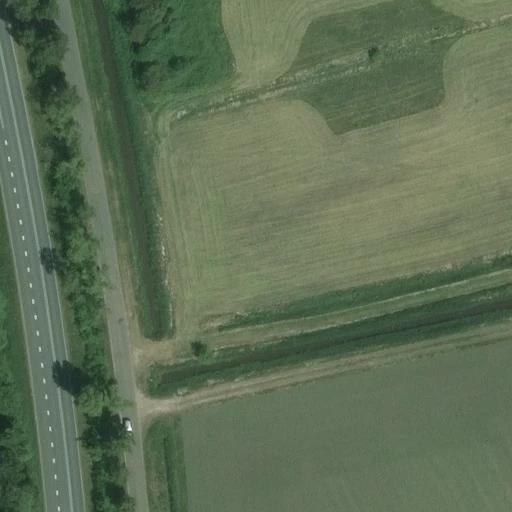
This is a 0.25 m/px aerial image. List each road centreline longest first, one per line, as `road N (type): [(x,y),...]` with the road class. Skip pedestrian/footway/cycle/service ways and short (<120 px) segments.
road 1 (unclassified): [(139,511),(58,0)]
road 2 (track): [(511,275),(120,363)]
road 3 (trunk): [(62,511),(8,122)]
